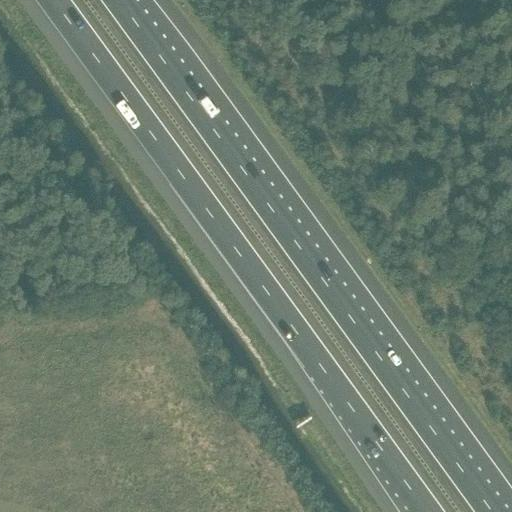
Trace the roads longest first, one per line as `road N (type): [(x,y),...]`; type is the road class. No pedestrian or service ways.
road 1 (motorway): [(49,0),(424,511)]
road 2 (motorway): [(491,511),(120,0)]
